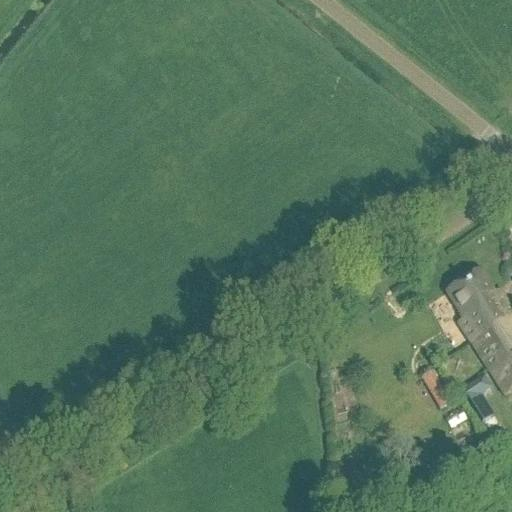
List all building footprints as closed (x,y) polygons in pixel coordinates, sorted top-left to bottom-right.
[(457,328),(468,346),(507,322),(511,318),(511,314),(498,293),(492,297),(477,275),(446,295),(464,323),(457,328)] [(511,329),(507,322),(468,346),(501,396),(505,403),(511,397),(511,329)] [(398,381),(386,389),(406,420),(418,413),(398,381)] [(463,395),(482,425),(492,419),(480,398),(490,392),(483,382),(463,395)] [(452,409),(442,394),(431,401),(440,416),(452,409)]
